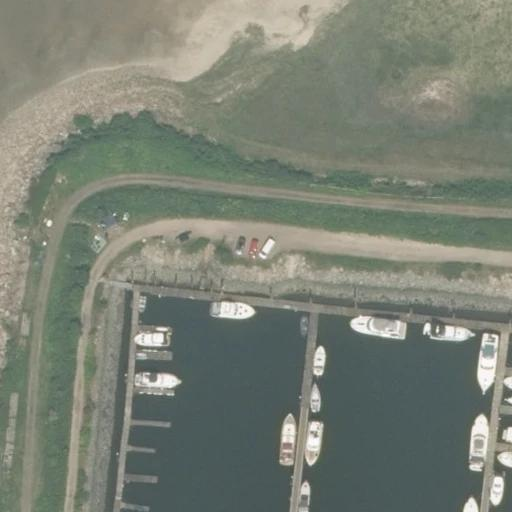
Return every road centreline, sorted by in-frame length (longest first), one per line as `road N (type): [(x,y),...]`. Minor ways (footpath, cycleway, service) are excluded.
road 1 (track): [(15,511),(44,277),(61,227),(116,178),(158,175),(511,207)]
road 2 (track): [(62,511),(90,289),(102,260),(125,241),(163,230),(226,232),(511,260)]
